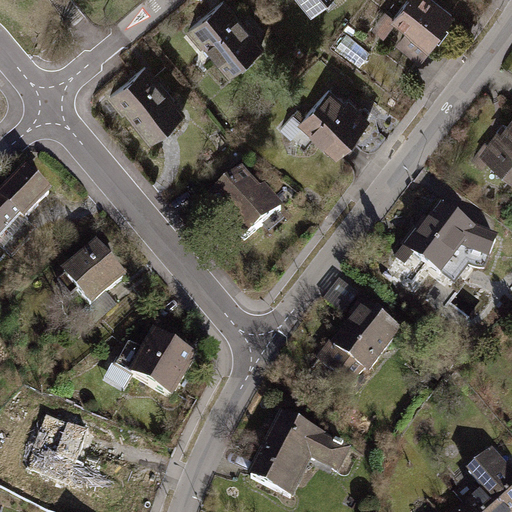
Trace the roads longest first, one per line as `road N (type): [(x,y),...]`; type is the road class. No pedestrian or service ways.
road 1 (residential): [(263,350),(511,24)]
road 2 (residential): [(47,103),(263,350)]
road 3 (residential): [(191,511),(263,350)]
road 4 (residential): [(47,103),(170,0)]
